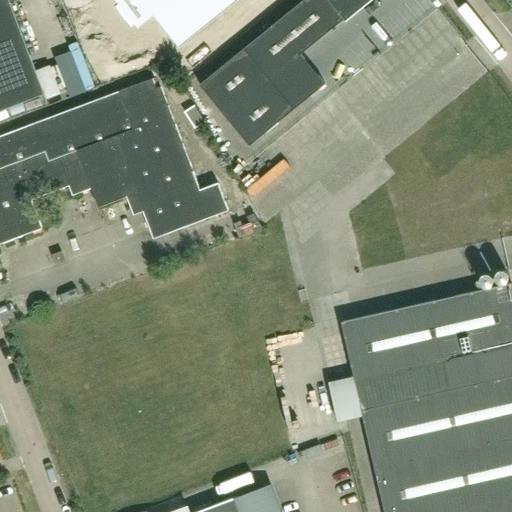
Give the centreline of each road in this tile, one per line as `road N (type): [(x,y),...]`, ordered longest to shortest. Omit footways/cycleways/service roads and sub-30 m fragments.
road 1 (unknown): [(511,260),(322,309),(329,371)]
road 2 (unclassified): [(54,511),(0,357)]
